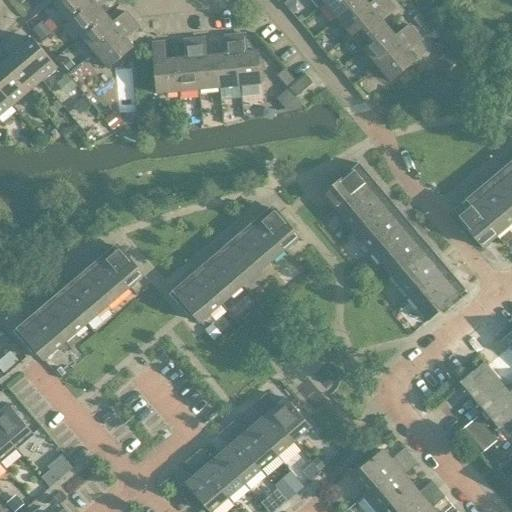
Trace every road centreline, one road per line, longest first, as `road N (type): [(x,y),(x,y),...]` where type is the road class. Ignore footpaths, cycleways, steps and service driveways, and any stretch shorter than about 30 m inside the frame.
road 1 (residential): [(497,290),(268,0)]
road 2 (residential): [(488,511),(395,394),(407,373),(497,290)]
road 3 (residential): [(158,511),(36,369)]
